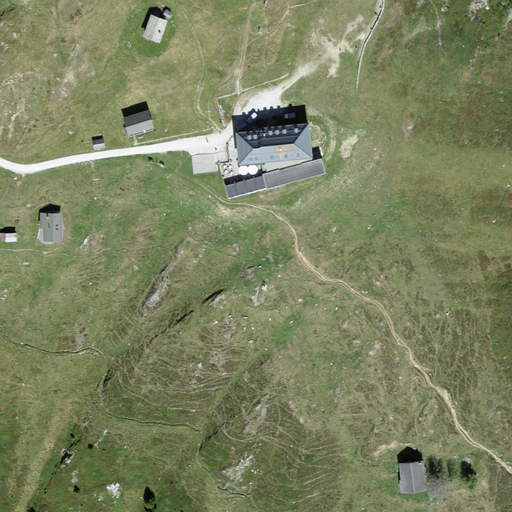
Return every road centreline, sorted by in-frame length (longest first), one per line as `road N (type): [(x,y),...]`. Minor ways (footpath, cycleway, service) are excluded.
road 1 (track): [(197,142),(219,136),(366,34),(379,0)]
road 2 (track): [(19,168),(197,142)]
road 3 (track): [(219,136),(197,112),(205,67),(200,39),(177,0)]
